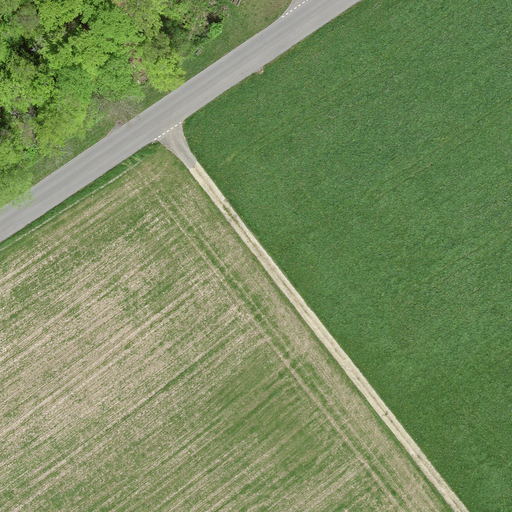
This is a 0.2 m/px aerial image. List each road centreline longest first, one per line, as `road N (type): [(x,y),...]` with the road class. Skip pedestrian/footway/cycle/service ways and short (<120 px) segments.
road 1 (track): [(166,122),(463,511)]
road 2 (tertiary): [(347,0),(0,226)]
